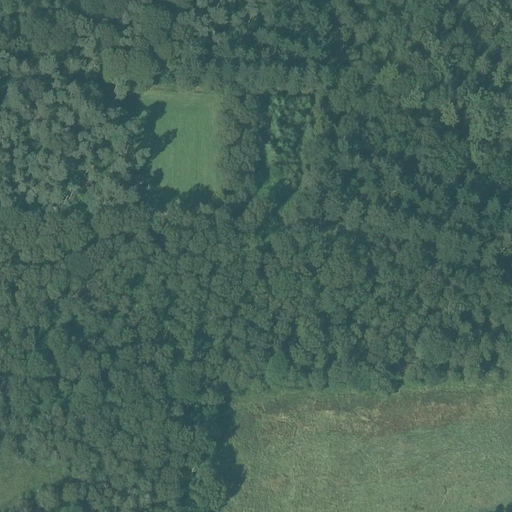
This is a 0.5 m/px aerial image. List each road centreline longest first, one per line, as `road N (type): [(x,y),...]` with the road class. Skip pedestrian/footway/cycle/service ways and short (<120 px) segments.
road 1 (track): [(511,109),(175,91),(186,0)]
road 2 (track): [(175,91),(130,88),(130,169)]
